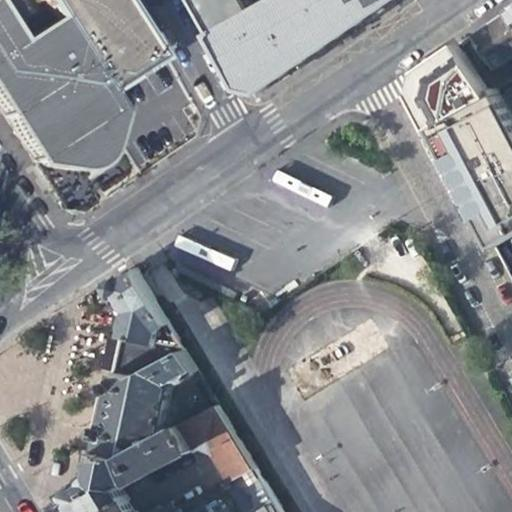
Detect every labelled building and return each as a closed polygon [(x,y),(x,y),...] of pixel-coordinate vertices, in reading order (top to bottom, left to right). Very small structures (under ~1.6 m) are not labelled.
[(0,0),(0,114),(33,167),(78,173),(83,172),(88,169),(90,166),(95,161),(98,157),(110,119),(102,107),(95,97),(147,64),(106,0),(0,0)] [(188,0),(196,14),(238,90),(251,92),(259,93),(394,0),(270,0),(249,13),(241,0),(188,0)] [(477,70),(478,72),(491,90),(494,88),(511,77),(511,69),(507,62),(511,58),(511,12),(511,11),(486,29),(475,36),(491,60),(484,65),(477,70)] [(466,109),(494,93),(491,90),(478,72),(477,70),(460,47),(451,53),(419,75),(417,81),(414,94),(422,109),(432,128),(466,109)] [(511,237),(511,121),(494,88),(491,90),(494,93),(466,109),(432,128),(447,156),(454,152),(459,163),(465,173),(458,177),(460,180),(495,247),(511,237)] [(136,268),(112,285),(121,299),(128,311),(123,333),(158,343),(161,329),(170,324),(140,275),(136,268)] [(158,343),(123,333),(120,352),(116,372),(139,377),(185,351),(158,343)] [(186,350),(185,351),(139,377),(116,372),(107,413),(99,450),(125,456),(164,435),(174,386),(179,383),(183,385),(187,385),(191,383),(193,381),(196,378),(196,375),(200,372),(186,350)] [(220,406),(164,435),(125,456),(99,450),(93,476),(69,492),(81,511),(182,511),(187,509),(185,504),(178,508),(175,504),(166,509),(159,508),(150,511),(137,511),(124,490),(201,447),(216,453),(234,483),(258,468),(220,406)] [(204,511),(199,503),(187,509),(182,511),(204,511)]
